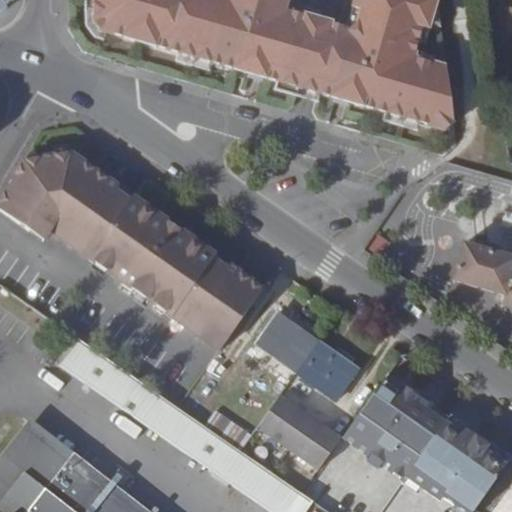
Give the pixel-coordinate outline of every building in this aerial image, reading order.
[(0,0),(0,13),(16,0),(0,0)] [(92,0),(90,24),(453,132),(456,122),(457,120),(454,114),(452,87),(449,59),(426,53),(441,0),(353,0),(346,24),(292,9),(294,0),(92,0)] [(220,353),(264,290),(195,241),(181,232),(96,173),(71,154),(23,162),(0,201),(0,212),(30,232),(36,224),(50,233),(220,353)] [(50,233),(36,224),(30,232),(44,243),(50,233)] [(511,258),(464,244),(453,281),(507,297),(504,304),(511,306),(511,258)] [(255,345),(296,374),(318,343),(277,314),(255,345)] [(78,339),(59,367),(269,511),(288,511),(301,494),(242,453),(206,428),(192,418),(78,339)] [(359,372),(318,343),(296,374),(338,402),(359,372)] [(223,404),(209,394),(192,418),(206,428),(217,412),(223,404)] [(258,430),(318,472),(342,440),(280,397),(258,430)] [(399,399),(377,431),(419,461),(442,429),(399,399)] [(242,453),(252,437),(217,412),(206,428),(242,453)] [(149,511),(31,419),(0,458),(0,511),(149,511)] [(503,472),(442,429),(419,461),(480,504),(498,478),(503,472)] [(501,511),(511,496),(511,487),(498,478),(480,504),(475,511),(501,511)]
